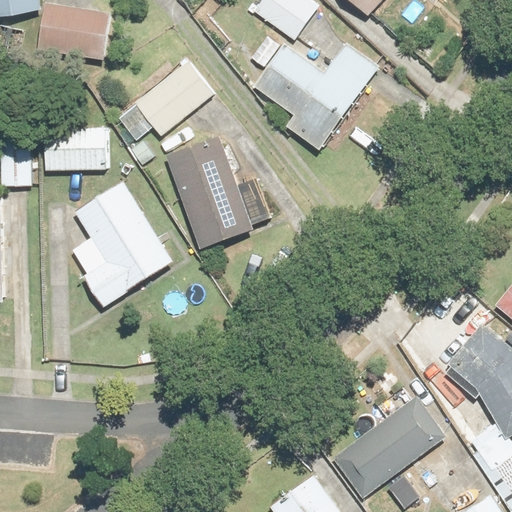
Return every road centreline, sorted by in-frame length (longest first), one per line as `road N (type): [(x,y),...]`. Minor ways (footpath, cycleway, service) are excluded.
road 1 (residential): [(226,427),(292,377),(511,84)]
road 2 (residential): [(70,418),(226,427)]
road 3 (residential): [(226,427),(104,511)]
